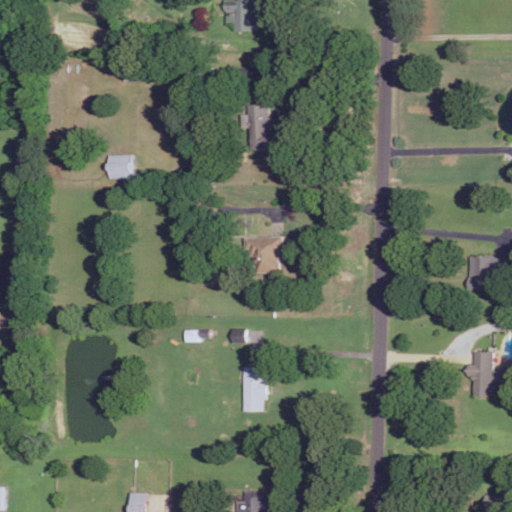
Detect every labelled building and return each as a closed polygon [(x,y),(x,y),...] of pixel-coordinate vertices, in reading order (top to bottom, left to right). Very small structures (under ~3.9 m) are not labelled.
[(237,29),(260,28),(259,0),(254,0),(239,0),(227,0),(228,10),(236,10),(237,29)] [(276,147),(272,101),(249,103),(252,149),(276,147)] [(112,176),(135,176),(135,153),(112,153),(112,176)] [(285,234),(247,236),(248,258),(257,258),(257,270),(281,269),(281,251),(285,250),(285,234)] [(471,255),(471,288),(499,288),(499,267),(507,267),(507,254),(471,255)] [(234,341),(248,341),(248,326),(234,327),(234,341)] [(475,395),(496,395),(496,371),(506,371),(506,380),(511,380),(511,367),(495,367),(495,350),(476,350),(476,362),(470,362),(470,374),(475,374),(475,395)] [(246,409),(266,409),(266,398),(269,398),(269,365),(246,364),(246,409)] [(236,511),(269,511),(270,489),(248,489),(248,500),(237,500),(236,511)] [(133,511),(149,511),(150,491),(134,490),(133,511)] [(510,511),(510,494),(487,494),(486,511),(510,511)]
